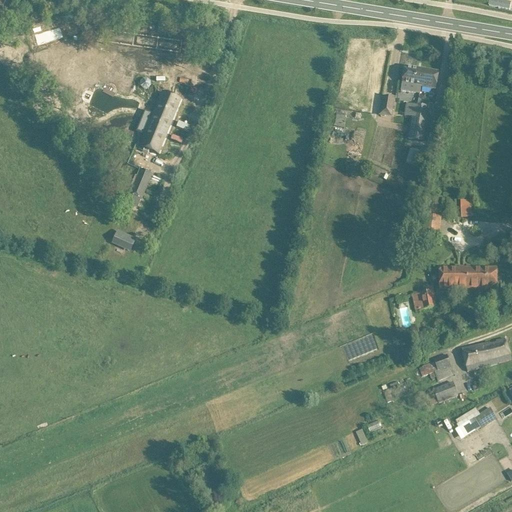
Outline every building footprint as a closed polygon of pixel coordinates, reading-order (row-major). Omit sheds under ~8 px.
[(401,85),(400,91),(419,94),(420,88),(435,90),(438,73),(404,67),(401,85)] [(143,80),(140,83),(140,87),(143,90),(147,90),(150,87),(150,82),(147,80),(143,80)] [(180,101),(162,93),(140,148),(158,155),(180,101)] [(382,97),(379,116),(391,118),(394,99),(382,97)] [(413,105),(408,141),(422,143),(428,107),(413,105)] [(335,127),(346,127),(347,112),(336,111),(335,127)] [(332,129),(331,152),(343,153),(344,129),(332,129)] [(410,149),(407,163),(417,165),(420,151),(410,149)] [(128,194),(140,199),(151,174),(139,169),(136,176),(135,176),(131,185),(132,186),(128,194)] [(471,200),(461,200),(462,219),(472,218),(471,200)] [(436,239),(439,218),(425,216),(422,237),(436,239)] [(112,243),(131,251),(136,241),(117,232),(112,243)] [(497,269),(440,270),(440,290),(497,290),(497,269)] [(429,293),(420,295),(423,310),(437,307),(433,288),(428,289),(429,293)] [(490,343),(462,350),(467,371),(511,361),(506,340),(496,342),(496,344),(490,345),(490,343)] [(394,353),(397,361),(411,356),(408,348),(394,353)] [(456,376),(449,356),(434,361),(435,363),(422,367),(423,369),(420,370),(422,378),(425,376),(426,377),(430,375),(432,383),(438,381),(438,382),(456,376)] [(411,379),(390,388),(394,398),(415,390),(411,379)] [(433,391),(436,399),(429,402),(432,407),(458,396),(452,383),(433,391)] [(491,409),(475,419),(481,429),(487,426),(484,422),(495,416),(491,409)] [(369,431),(381,428),(380,422),(367,424),(369,431)] [(363,430),(356,432),(361,446),(367,444),(363,430)] [(511,471),(507,475),(496,453),(449,478),(455,488),(462,484),(471,500),(511,478),(511,471)]
